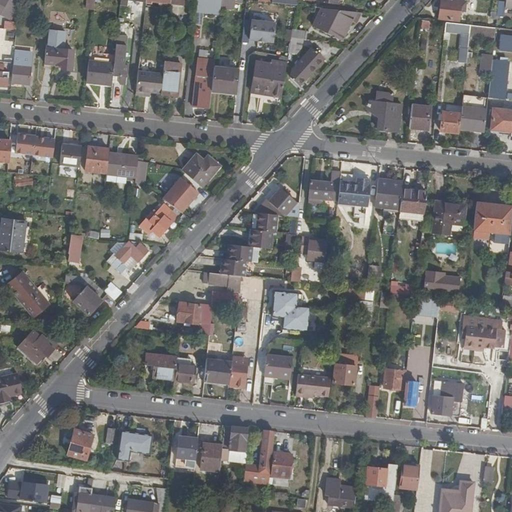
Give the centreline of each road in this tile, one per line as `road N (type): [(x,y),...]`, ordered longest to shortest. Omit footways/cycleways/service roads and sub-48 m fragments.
road 1 (residential): [(63,385),(81,397),(511,444)]
road 2 (tertiary): [(281,142),(63,385)]
road 3 (residential): [(281,142),(0,109)]
road 4 (residential): [(511,168),(281,142)]
road 5 (tertiary): [(411,0),(281,142)]
